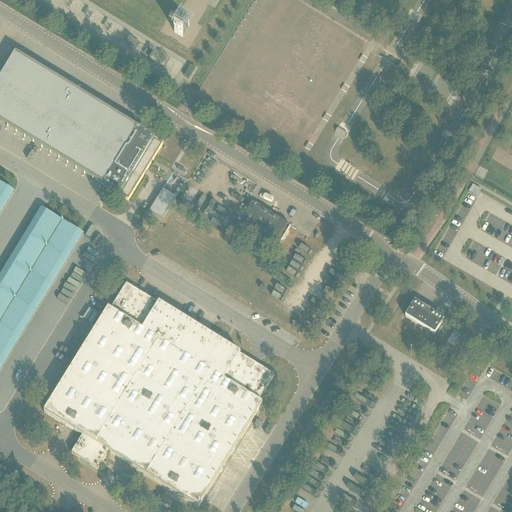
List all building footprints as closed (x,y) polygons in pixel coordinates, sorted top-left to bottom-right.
[(329,0),(326,5),(335,10),(338,5),(329,0)] [(139,165),(154,139),(15,54),(0,78),(0,123),(119,196),(123,191),(131,196),(144,175),(139,165)] [(190,66),(184,77),(189,80),(195,69),(190,66)] [(0,213),(13,191),(0,182),(0,213)] [(152,212),(165,220),(178,197),(165,189),(152,212)] [(266,243),(265,246),(275,252),(290,227),(252,204),(239,226),(266,243)] [(0,371),(83,233),(41,208),(0,276),(0,371)] [(44,413),(67,427),(82,437),(72,455),(79,459),(98,471),(108,453),(198,509),(262,405),(258,403),(274,377),(256,366),(248,361),(158,305),(126,285),(110,311),(108,310),(55,396),(44,413)] [(405,318),(434,336),(444,321),(414,303),(405,318)]
